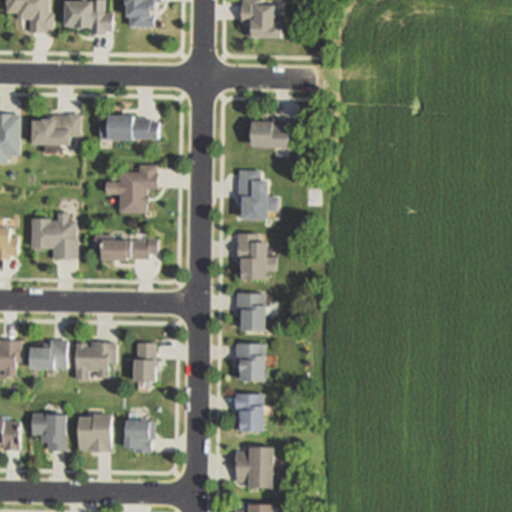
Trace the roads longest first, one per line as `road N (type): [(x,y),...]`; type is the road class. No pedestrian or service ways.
road 1 (residential): [(193,511),(204,76)]
road 2 (residential): [(316,80),(0,73)]
road 3 (residential): [(198,303),(0,300)]
road 4 (residential): [(0,493),(194,496)]
